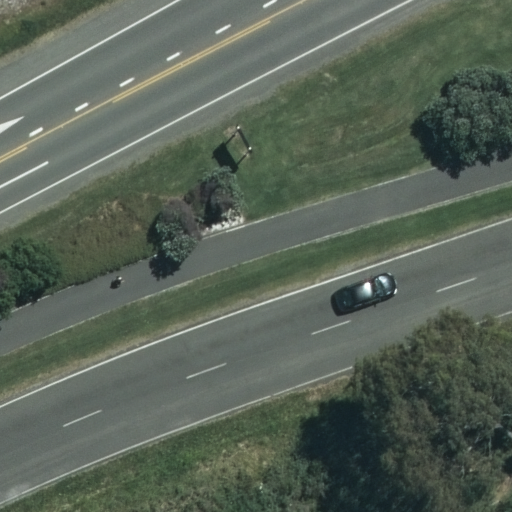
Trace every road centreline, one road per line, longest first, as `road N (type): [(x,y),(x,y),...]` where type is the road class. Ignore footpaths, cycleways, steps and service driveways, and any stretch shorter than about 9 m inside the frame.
road 1 (residential): [(511,265),(201,370),(0,452)]
road 2 (trunk): [(0,159),(308,0)]
